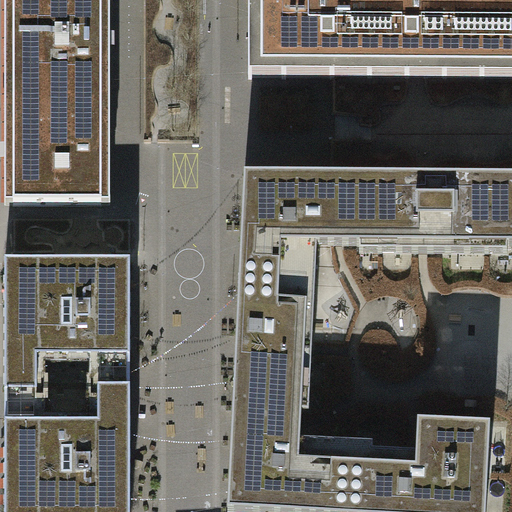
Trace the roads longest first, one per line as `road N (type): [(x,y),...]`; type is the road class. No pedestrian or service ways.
road 1 (residential): [(186,511),(187,212)]
road 2 (residential): [(187,212),(128,163),(128,0)]
road 3 (residential): [(187,212),(218,167),(221,0)]
